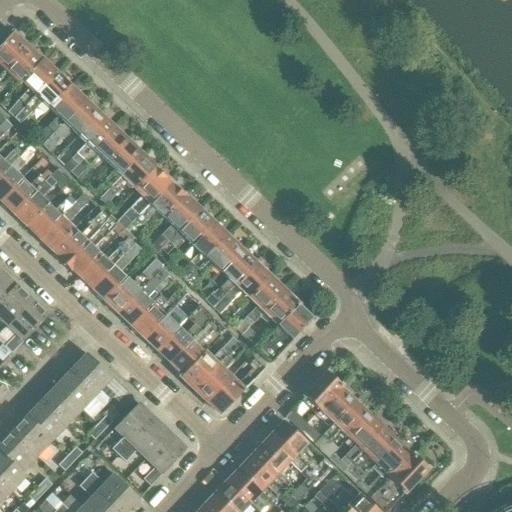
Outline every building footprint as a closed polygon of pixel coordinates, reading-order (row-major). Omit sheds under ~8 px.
[(0,74),(25,49),(20,43),(20,39),(15,34),(12,36),(11,34),(0,45),(0,74)] [(19,83),(19,84),(41,61),(40,60),(41,57),(36,52),(32,53),(31,54),(25,49),(0,74),(0,85),(5,81),(13,89),(19,83)] [(6,112),(13,119),(55,75),(50,69),(50,65),(45,61),(42,62),(41,61),(19,84),(20,83),(28,89),(6,112)] [(41,102),(49,110),(70,88),(69,87),(70,84),(65,79),(61,81),(55,75),(13,119),(20,125),(41,102)] [(35,140),(42,146),(84,102),(78,96),(78,93),(74,88),(71,89),(70,88),(49,110),(57,117),(46,127),(47,128),(35,140)] [(69,129),(77,137),(98,115),(97,115),(98,111),(93,107),(90,108),(84,102),(42,146),(48,152),(69,129)] [(62,167),(69,173),(112,128),(106,123),(107,120),(102,115),(99,116),(98,115),(77,137),(85,144),(62,167)] [(0,136),(10,126),(4,121),(0,125),(0,136)] [(98,157),(106,164),(127,142),(126,142),(126,138),(122,134),(118,135),(112,128),(69,173),(76,180),(98,157)] [(98,200),(106,192),(140,156),(135,150),(135,147),(131,142),(128,143),(127,142),(106,164),(113,171),(92,194),(98,200)] [(0,173),(1,175),(18,157),(21,154),(15,148),(2,161),(0,159),(0,173)] [(126,184),(134,191),(155,169),(154,169),(155,166),(150,161),(147,162),(140,156),(106,192),(113,198),(126,184)] [(0,201),(0,202),(21,180),(15,173),(25,164),(18,157),(1,175),(0,173),(0,201)] [(130,223),(134,219),(169,182),(163,177),(164,174),(159,170),(156,171),(155,169),(134,191),(141,197),(116,223),(123,230),(130,223)] [(26,226),(26,227),(47,204),(41,199),(54,184),(61,190),(68,181),(62,176),(55,170),(50,175),(43,182),(27,199),(26,198),(19,205),(21,208),(14,215),(18,219),(17,222),(22,227),(26,226)] [(40,178),(43,182),(50,175),(46,172),(40,178)] [(9,210),(14,215),(21,208),(19,205),(26,198),(27,199),(43,182),(40,178),(37,176),(28,186),(21,180),(0,202),(1,203),(1,206),(5,211),(9,210)] [(169,182),(134,219),(141,225),(155,211),(162,218),(183,196),(183,193),(178,188),(175,189),(169,182)] [(35,235),(40,240),(48,233),(45,230),(51,223),(53,224),(81,195),(74,189),(54,211),(47,204),(26,227),(27,228),(27,231),(31,236),(35,235)] [(51,251),(52,252),(73,229),(67,223),(89,201),(81,195),(53,224),(51,223),(45,230),(48,233),(40,240),(45,245),(44,248),(49,252),(51,251)] [(148,248),(155,254),(197,210),(192,205),(192,201),(188,197),(185,198),(183,196),(162,218),(170,225),(148,248)] [(184,238),(190,245),(211,223),(212,220),(207,215),(204,216),(197,210),(155,254),(165,263),(173,254),(170,251),(173,248),(174,248),(184,238)] [(53,256),(65,267),(74,258),(71,255),(78,248),(79,249),(107,220),(100,213),(88,225),(89,226),(80,236),(73,229),(52,252),(53,253),(53,256)] [(77,276),(78,276),(99,254),(93,249),(103,239),(104,239),(116,227),(107,220),(79,249),(78,248),(71,255),(74,258),(65,267),(74,276),(77,276)] [(177,275),(183,280),(225,236),(220,231),(220,228),(216,224),(213,225),(211,223),(190,245),(198,252),(177,275)] [(212,265),(219,272),(240,250),(239,250),(240,247),(235,242),(232,243),(225,236),(183,280),(190,287),(212,265)] [(87,285),(93,291),(101,283),(98,281),(105,274),(106,275),(136,242),(130,237),(106,260),(99,254),(78,276),(79,277),(79,281),(83,285),(87,285)] [(103,301),(104,301),(126,279),(119,273),(128,263),(142,248),(136,242),(106,275),(105,274),(98,281),(101,283),(93,291),(96,293),(95,297),(100,301),(103,301)] [(206,302),(211,308),(254,264),(249,259),(249,255),(244,251),(242,252),(240,250),(219,272),(227,280),(217,290),(218,291),(206,302)] [(112,309),(118,315),(126,307),(124,305),(130,298),(131,299),(160,269),(153,263),(132,285),(126,279),(104,301),(105,302),(104,305),(109,310),(112,309)] [(240,292),(247,299),(268,277),(268,274),(263,269),(261,270),(254,264),(211,308),(218,314),(240,292)] [(129,325),(130,326),(152,304),(173,282),(160,269),(131,299),(130,298),(124,305),(126,307),(118,315),(122,318),(121,322),(126,326),(129,325)] [(0,302),(15,287),(0,272),(0,302)] [(250,326),(259,317),(265,311),(263,309),(269,302),(273,305),(284,293),(277,286),(277,282),(273,278),(270,279),(268,277),(247,299),(256,307),(234,328),(241,336),(250,326)] [(0,321),(6,327),(30,302),(15,287),(0,302),(0,321)] [(138,334),(145,340),(152,332),(150,330),(156,323),(157,324),(186,294),(179,288),(158,310),(152,304),(130,326),(131,327),(131,330),(135,335),(138,334)] [(259,317),(273,330),(297,305),(296,303),(296,300),(291,296),(289,297),(284,293),(273,305),(269,302),(263,309),(265,311),(259,317)] [(155,350),(156,351),(177,329),(171,322),(180,313),(186,319),(199,306),(192,300),(186,294),(157,324),(156,323),(150,330),(152,332),(145,340),(148,343),(147,346),(152,351),(155,350)] [(30,302),(6,327),(15,335),(3,347),(11,354),(46,317),(30,302)] [(297,305),(273,330),(253,348),(269,364),(312,319),(311,318),(311,315),(306,310),(303,311),(302,310),(301,311),(296,306),(297,305)] [(170,364),(171,365),(178,357),(175,354),(182,347),(183,349),(212,319),(199,306),(186,319),(193,325),(184,335),(177,329),(156,351),(157,352),(157,355),(166,365),(170,364)] [(173,371),(180,378),(203,353),(197,347),(206,337),(213,330),(216,332),(215,333),(219,337),(225,331),(221,327),(220,328),(212,319),(183,349),(182,347),(175,354),(178,357),(171,365),(174,368),(173,371)] [(241,336),(246,341),(256,331),(250,326),(241,336)] [(180,378),(195,392),(204,382),(201,379),(208,372),(209,373),(237,343),(231,338),(229,340),(219,350),(210,360),(203,353),(180,378)] [(195,392),(206,403),(229,378),(223,372),(232,363),(231,362),(243,349),(237,343),(209,373),(208,372),(201,379),(204,382),(195,392)] [(86,355),(70,370),(96,395),(111,379),(86,355)] [(229,378),(206,403),(220,416),(264,369),(253,359),(247,365),(251,369),(235,384),(229,378)] [(70,370),(55,386),(81,410),(96,395),(70,370)] [(300,401),(315,415),(323,407),(324,408),(331,401),(329,399),(340,386),(327,373),(300,401)] [(55,386),(40,402),(65,426),(81,410),(55,386)] [(315,415),(329,428),(353,403),(352,402),(353,399),(348,394),(345,395),(338,389),(340,387),(340,386),(329,399),(331,401),(324,408),(323,407),(315,415)] [(126,394),(117,403),(124,409),(133,400),(126,394)] [(40,402),(25,418),(50,442),(65,426),(40,402)] [(313,445),(327,459),(332,455),(337,449),(329,442),(339,432),(347,439),(368,417),(367,417),(368,413),(363,408),(360,409),(353,403),(329,428),(319,438),(313,445)] [(111,450),(118,457),(153,419),(137,404),(113,429),(122,438),(111,450)] [(284,418),(299,432),(306,425),(291,410),(284,418)] [(105,416),(96,425),(103,432),(111,423),(105,416)] [(327,459),(341,473),(382,431),(376,424),(376,421),(372,416),(368,418),(368,417),(347,439),(354,446),(339,461),(332,455),(327,459)] [(25,418),(10,434),(35,458),(50,442),(25,418)] [(136,451),(144,460),(169,435),(153,419),(118,457),(124,463),(136,451)] [(276,430),(270,437),(276,443),(279,440),(286,447),(285,448),(317,479),(323,474),(301,451),(307,445),(283,423),(282,424),(279,423),(275,427),(276,430)] [(103,432),(96,425),(87,435),(94,441),(103,432)] [(306,425),(299,432),(313,445),(319,438),(306,425)] [(341,473),(355,486),(360,481),(364,476),(357,469),(367,458),(374,465),(370,469),(371,469),(396,444),(395,443),(396,440),(391,435),(388,436),(382,431),(341,473)] [(0,443),(0,454),(21,473),(35,458),(10,434),(0,443)] [(169,435),(144,460),(153,468),(142,480),(149,487),(185,450),(169,435)] [(261,446),(260,447),(283,470),(289,464),(306,480),(300,486),(306,491),(317,479),(285,448),(286,447),(279,440),(276,443),(270,437),(267,440),(264,439),(260,443),(261,446)] [(363,494),(369,500),(394,474),(392,473),(400,465),(402,467),(413,456),(410,458),(404,452),(405,448),(400,444),(396,444),(371,469),(379,477),(368,488),(360,481),(355,486),(363,494)] [(253,454),(248,460),(254,466),(256,464),(264,471),(263,472),(283,491),(288,485),(278,475),(283,470),(260,447),(256,447),(253,451),(253,454)] [(75,448),(66,457),(72,463),(81,454),(75,448)] [(0,454),(0,484),(9,493),(25,477),(21,473),(0,454)] [(394,474),(369,500),(381,511),(385,511),(396,501),(389,494),(392,490),(400,497),(427,469),(413,456),(402,467),(400,465),(392,473),(394,474)] [(72,463),(66,457),(57,466),(63,472),(72,463)] [(238,470),(237,470),(261,493),(266,488),(291,511),(298,505),(295,502),(289,497),(283,491),(263,472),(264,471),(256,464),(254,466),(248,460),(244,463),(241,463),(237,467),(238,470)] [(231,478),(225,483),(232,489),(234,487),(241,494),(240,495),(258,511),(261,511),(266,508),(256,499),(261,493),(237,470),(237,471),(233,471),(230,474),(231,478)] [(91,474),(84,481),(118,511),(125,511),(137,500),(112,476),(103,485),(91,474)] [(45,479),(36,488),(42,494),(51,485),(45,479)] [(331,480),(324,486),(351,511),(377,511),(358,494),(352,500),(331,480)] [(90,499),(81,508),(85,511),(118,511),(84,481),(78,487),(90,499)] [(215,494),(214,494),(232,511),(243,511),(244,511),(258,511),(240,495),(241,494),(234,487),(232,489),(225,483),(222,487),(218,486),(215,490),(215,494)] [(0,484),(0,503),(9,493),(0,484)] [(306,491),(300,486),(289,497),(295,502),(306,491)] [(339,511),(351,511),(324,486),(319,492),(326,500),(339,511)] [(42,494),(36,488),(27,497),(33,504),(42,494)] [(319,492),(314,497),(322,505),(326,500),(319,492)] [(208,501),(202,507),(207,511),(210,511),(211,511),(232,511),(214,494),(214,495),(211,494),(207,498),(208,501)] [(327,511),(322,506),(317,511),(308,502),(302,509),(305,511),(327,511)]
